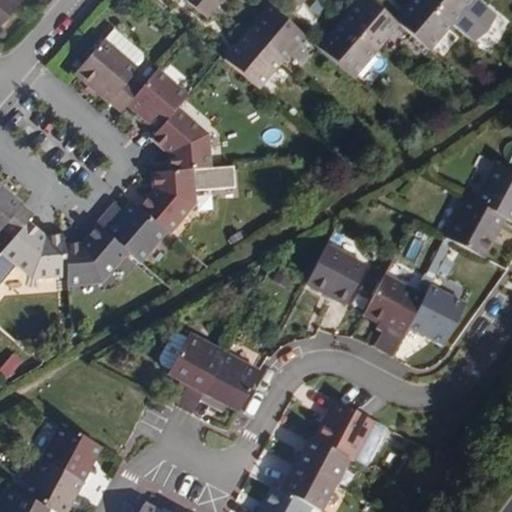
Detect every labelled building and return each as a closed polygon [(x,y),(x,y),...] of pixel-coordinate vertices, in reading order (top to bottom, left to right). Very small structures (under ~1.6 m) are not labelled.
[(0,0),(0,24),(21,0),(0,0)] [(216,9),(204,0),(183,0),(206,20),(216,9)] [(204,0),(216,9),(224,0),(204,0)] [(365,0),(359,0),(339,23),(373,52),(396,26),(391,22),(365,0)] [(409,0),(391,22),(396,26),(425,51),(447,25),(418,0),(409,0)] [(418,0),(447,25),(467,0),(418,0)] [(473,0),(467,0),(447,25),(472,44),(494,16),(473,0)] [(266,7),(244,33),(278,62),(301,36),(266,7)] [(373,52),(339,23),(316,49),(350,79),(373,52)] [(104,42),(130,65),(136,58),(135,51),(113,31),(104,42)] [(278,62),(244,33),(221,60),(254,89),(278,62)] [(117,114),(124,107),(139,89),(127,78),(135,70),(130,65),(104,42),(103,41),(73,74),(117,114)] [(154,134),(175,109),(184,98),(154,71),(139,89),(124,107),(154,134)] [(175,109),(154,134),(148,141),(164,154),(165,173),(188,171),(205,170),(202,134),(175,109)] [(511,170),(494,161),(472,201),(503,217),(511,222),(511,221),(511,170)] [(205,170),(188,171),(190,192),(234,189),(232,168),(205,170)] [(188,171),(165,173),(147,175),(148,194),(135,209),(163,233),(166,237),(191,206),(190,192),(188,171)] [(0,231),(10,240),(25,222),(31,216),(0,188),(0,231)] [(503,217),(472,201),(463,196),(441,237),(453,243),(482,258),(503,217)] [(97,227),(126,253),(137,263),(163,233),(135,209),(129,203),(120,213),(115,220),(105,211),(94,224),(97,227)] [(120,213),(110,205),(105,211),(115,220),(120,213)] [(65,278),(63,247),(63,239),(44,239),(25,222),(10,240),(0,251),(0,254),(28,279),(65,278)] [(126,253),(97,227),(79,246),(63,247),(65,278),(66,287),(99,285),(126,253)] [(365,267),(325,246),(304,285),(344,307),(365,267)] [(406,328),(422,298),(382,277),(361,316),(384,328),(371,349),(384,356),(389,359),(406,328)] [(422,298),(406,328),(442,348),(463,309),(427,289),(422,298)] [(200,394),(221,356),(186,338),(166,377),(185,387),(173,410),(188,418),(200,394)] [(0,375),(6,380),(20,361),(8,353),(0,364),(0,375)] [(221,356),(200,394),(235,413),(256,374),(221,356)] [(334,402),(313,442),(348,460),(353,463),(369,433),(374,423),(366,419),(334,402)] [(42,463),(81,485),(100,449),(60,428),(42,463)] [(381,440),(369,433),(353,463),(366,470),(381,440)] [(348,460),(313,442),(308,439),(294,465),(335,486),(348,460)] [(22,499),(46,511),(66,511),(81,485),(42,463),(22,499)] [(319,511),(321,511),(335,486),(294,465),(280,492),(312,508),(319,511)] [(309,511),(312,508),(280,492),(271,487),(259,511),(309,511)] [(7,491),(0,503),(0,511),(46,511),(22,499),(7,491)]
